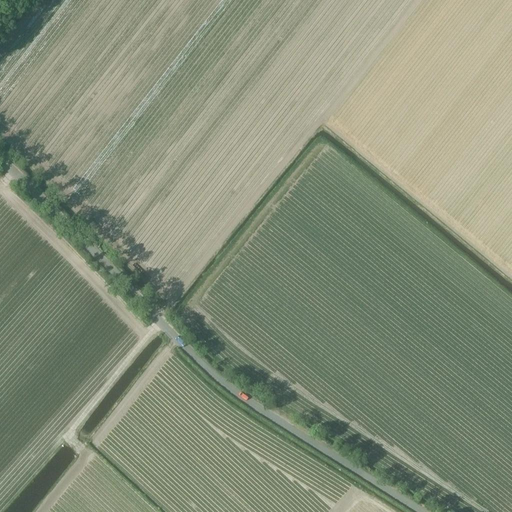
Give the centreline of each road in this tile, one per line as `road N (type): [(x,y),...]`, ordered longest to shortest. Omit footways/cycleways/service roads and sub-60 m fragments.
road 1 (track): [(77,450),(68,434),(422,0)]
road 2 (residential): [(420,511),(219,382),(0,163)]
